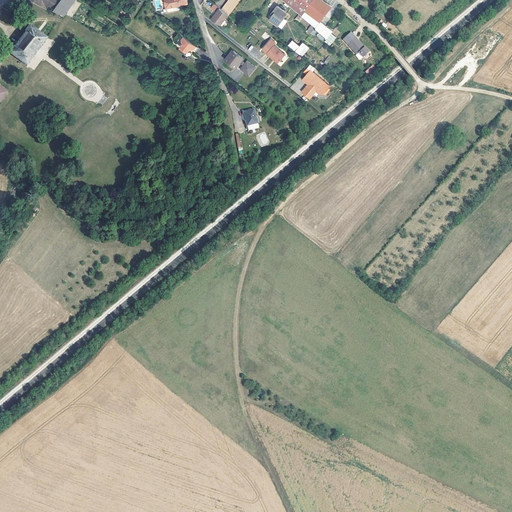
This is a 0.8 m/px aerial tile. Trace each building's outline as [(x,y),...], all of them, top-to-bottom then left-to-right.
[(36,0),(48,8),(51,4),(53,0),(29,0),(34,3),(35,0),(36,0)] [(65,14),(76,0),(53,0),(51,4),(65,14)] [(230,13),(239,1),(237,0),(228,0),(222,8),(229,14),(230,13)] [(285,0),(302,15),(312,0),(285,0)] [(322,0),(312,0),(302,15),(316,28),(332,7),(322,0)] [(287,12),(278,6),(272,14),(273,15),(270,19),(279,25),(287,12)] [(220,24),(229,14),(220,7),(212,17),(220,24)] [(30,26),(26,31),(27,32),(15,48),(14,47),(10,53),(27,65),(47,39),(30,26)] [(337,37),(340,32),(335,28),(332,33),(337,37)] [(197,44),(195,43),(188,37),(184,35),(182,37),(183,42),(181,44),(188,50),(190,47),(194,47),(197,44)] [(370,52),(366,48),(365,48),(359,41),(360,41),(356,36),(348,44),(358,55),(360,53),(364,58),(370,52)] [(277,60),(285,51),(274,42),(275,41),(272,39),(270,40),(269,39),(262,47),(267,51),(266,51),(273,57),(274,56),(277,60)] [(303,42),(299,46),(292,40),(288,45),(301,57),(309,48),(303,42)] [(244,57),(234,49),(229,55),(228,54),(225,58),(236,67),(240,61),(244,64),(248,67),(245,70),(249,73),(256,65),(247,59),(246,61),(243,58),(244,57)] [(373,64),(365,71),(368,75),(376,68),(373,64)] [(323,93),(324,93),(330,86),(311,70),(305,77),(323,93)] [(320,93),(323,93),(305,77),(303,79),(309,84),(308,86),(307,85),(302,91),(310,98),(317,91),(320,93)] [(247,130),(258,128),(254,109),(243,112),(247,130)]
